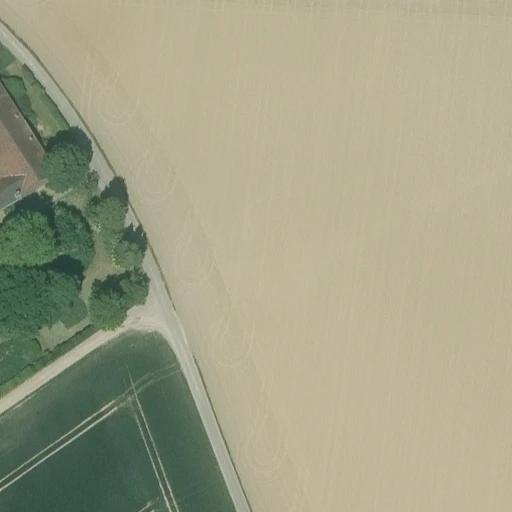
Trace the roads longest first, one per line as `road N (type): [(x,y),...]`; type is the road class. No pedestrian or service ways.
road 1 (unclassified): [(244,511),(125,210),(55,97),(0,36)]
road 2 (track): [(159,298),(0,409)]
